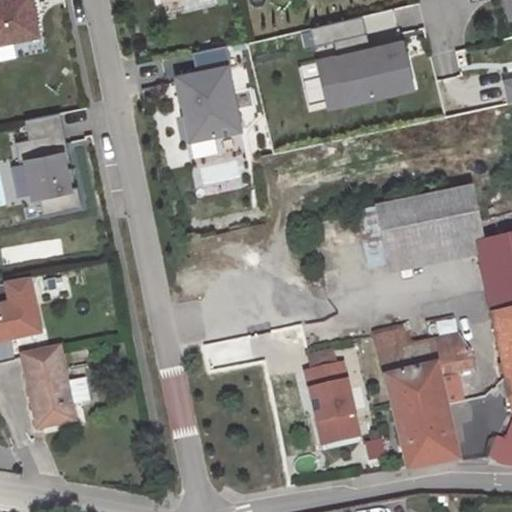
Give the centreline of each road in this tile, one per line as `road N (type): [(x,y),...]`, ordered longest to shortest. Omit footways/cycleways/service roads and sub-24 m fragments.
road 1 (unclassified): [(94,0),(203,511)]
road 2 (unclassified): [(266,511),(439,481),(511,483)]
